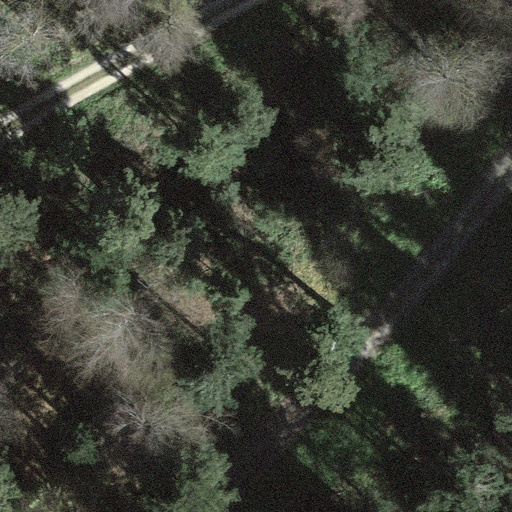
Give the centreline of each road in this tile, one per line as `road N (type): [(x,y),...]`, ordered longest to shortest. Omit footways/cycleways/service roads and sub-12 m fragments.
road 1 (track): [(225,511),(288,452),(511,176)]
road 2 (track): [(0,131),(245,0)]
